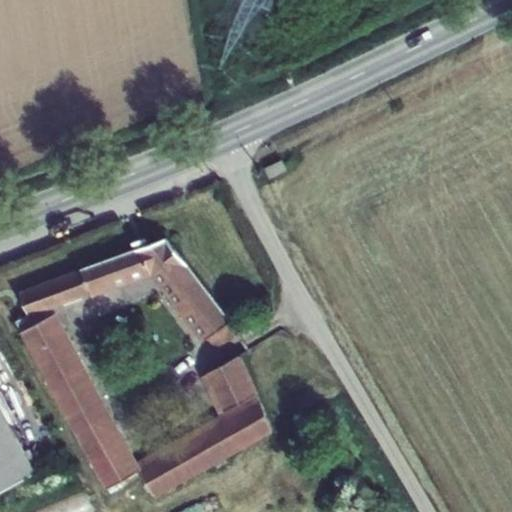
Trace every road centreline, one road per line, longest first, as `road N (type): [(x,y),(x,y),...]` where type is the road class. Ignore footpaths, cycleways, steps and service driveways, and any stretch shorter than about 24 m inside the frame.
road 1 (unclassified): [(219,138),(427,511)]
road 2 (primary): [(511,1),(219,138)]
road 3 (primary): [(219,138),(0,225)]
